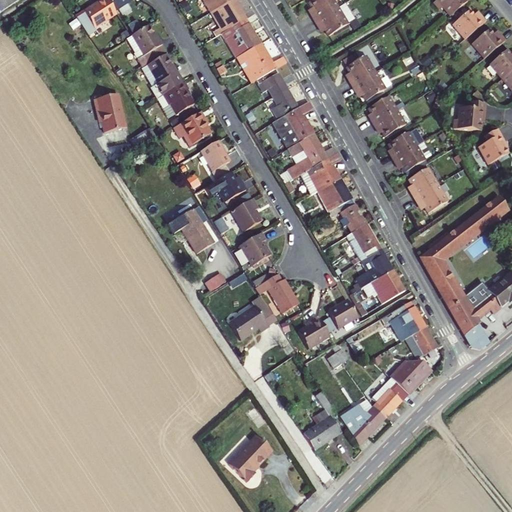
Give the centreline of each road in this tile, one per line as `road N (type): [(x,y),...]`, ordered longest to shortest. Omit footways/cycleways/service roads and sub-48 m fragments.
road 1 (residential): [(333,505),(76,117)]
road 2 (residential): [(471,372),(267,0)]
road 3 (residential): [(312,259),(159,0)]
road 4 (tertiary): [(471,372),(333,505)]
